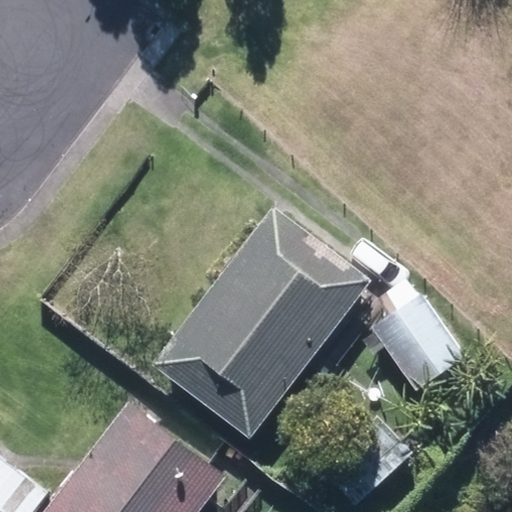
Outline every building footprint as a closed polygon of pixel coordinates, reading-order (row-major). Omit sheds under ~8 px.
[(156,371),(247,441),(365,289),(274,219),(156,371)] [(467,360),(409,280),(376,304),(384,315),(365,329),(415,398),(467,360)] [(198,511),(220,485),(125,412),(47,511),(198,511)] [(354,511),(409,462),(367,416),(308,470),(346,511),(354,511)] [(0,511),(28,511),(40,498),(0,467),(0,511)]
